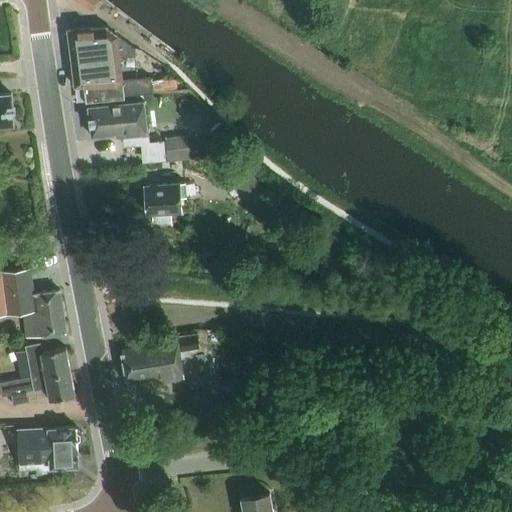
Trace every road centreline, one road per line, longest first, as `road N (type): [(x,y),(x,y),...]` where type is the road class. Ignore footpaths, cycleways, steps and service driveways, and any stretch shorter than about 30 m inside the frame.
road 1 (tertiary): [(116,474),(33,3)]
road 2 (unclassified): [(390,511),(287,456),(116,474)]
road 3 (track): [(511,190),(362,89)]
road 4 (unclassified): [(362,89),(215,0)]
